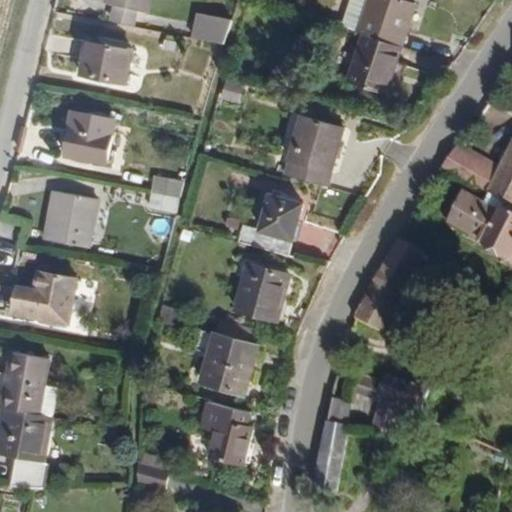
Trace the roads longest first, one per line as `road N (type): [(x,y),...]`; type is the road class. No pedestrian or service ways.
road 1 (secondary): [(304,511),(335,331),(429,152),(511,26)]
road 2 (residential): [(0,159),(41,0)]
